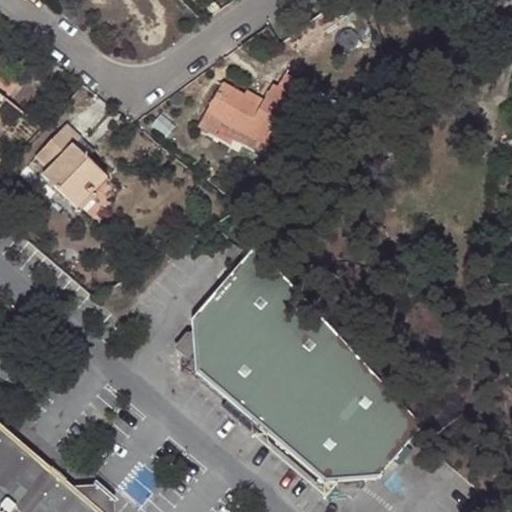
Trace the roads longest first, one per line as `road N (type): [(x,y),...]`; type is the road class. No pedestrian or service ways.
road 1 (unclassified): [(0,277),(282,511)]
road 2 (residential): [(13,0),(94,63),(143,80),(266,0)]
